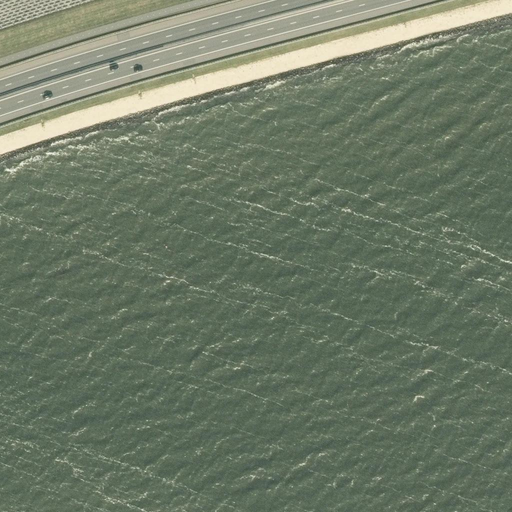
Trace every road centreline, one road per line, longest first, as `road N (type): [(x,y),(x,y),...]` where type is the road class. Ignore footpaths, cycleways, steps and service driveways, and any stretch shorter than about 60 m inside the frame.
road 1 (motorway): [(0,108),(380,0)]
road 2 (motorway): [(301,0),(0,86)]
